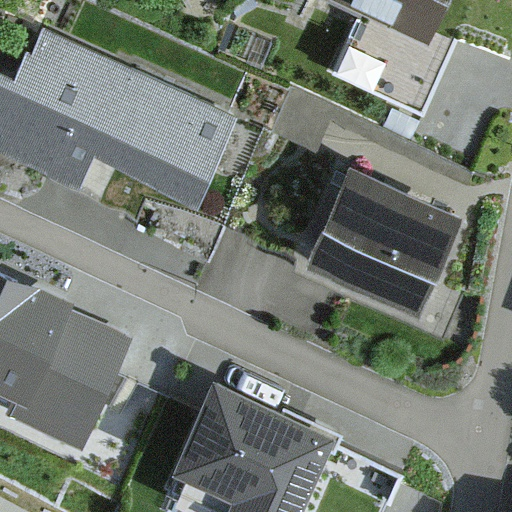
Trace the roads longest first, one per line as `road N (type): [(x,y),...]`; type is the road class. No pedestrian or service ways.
road 1 (residential): [(0,218),(490,449)]
road 2 (residential): [(511,320),(490,449)]
